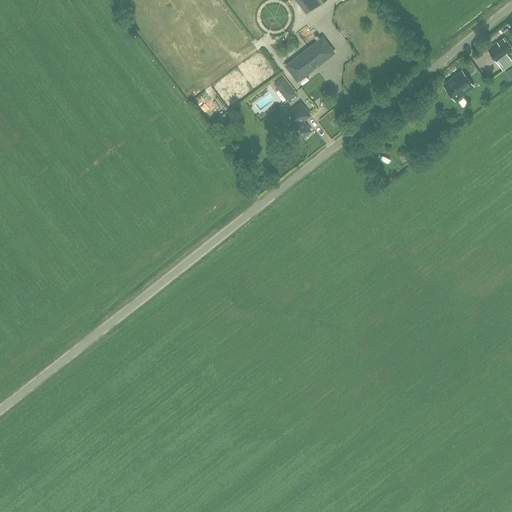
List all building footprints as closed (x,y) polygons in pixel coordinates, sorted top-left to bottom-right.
[(296,0),(306,13),(322,0),(296,0)] [(297,81),(334,53),(322,38),(286,66),(297,81)] [(497,62),(507,54),(499,43),(488,50),(497,62)] [(455,100),(473,86),(462,71),(444,85),(455,100)] [(282,77),(274,84),(287,101),(296,94),(282,77)] [(254,101),(264,116),(285,102),(275,87),(254,101)] [(301,138),(307,133),(308,128),(305,124),(303,124),(304,117),(308,114),(301,104),(282,118),(287,125),(290,125),(292,128),(294,129),(293,133),(296,137),(301,138)] [(219,106),(211,112),(214,117),(223,112),(219,106)]
